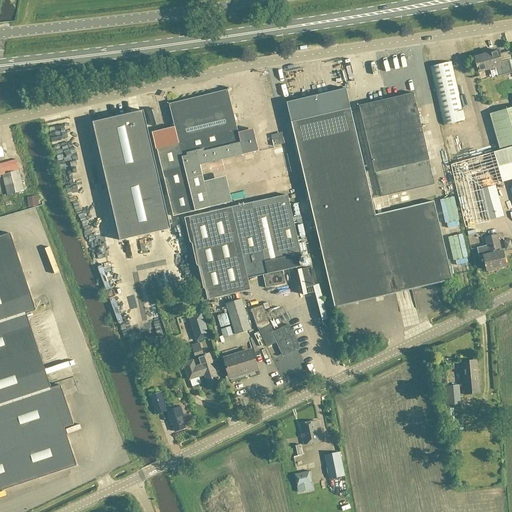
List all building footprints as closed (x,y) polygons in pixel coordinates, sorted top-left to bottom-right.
[(497,51),(473,58),(478,73),(494,68),(497,78),(506,75),(508,82),(511,80),(511,77),(511,74),(511,73),(508,62),(501,64),(497,51)] [(428,54),(430,65),(442,62),(439,52),(428,54)] [(444,126),(464,122),(450,63),(429,68),(444,126)] [(338,71),(342,84),(350,82),(346,69),(338,71)] [(375,216),(349,109),(345,90),(286,104),(315,230),(375,216)] [(205,165),(204,163),(242,154),(242,156),(257,153),(253,136),(251,136),(247,135),(247,132),(237,135),(226,92),(168,106),(174,129),(151,135),(155,152),(156,151),(172,218),(194,212),(216,207),(231,203),(225,178),(203,183),(199,167),(205,165)] [(413,94),(358,107),(380,198),(434,186),(413,94)] [(511,108),(488,115),(498,150),(511,146),(511,108)] [(155,110),(147,112),(152,128),(159,126),(155,110)] [(169,230),(142,112),(92,124),(119,241),(169,230)] [(271,142),(272,148),(284,146),(282,139),(271,142)] [(511,147),(493,153),(449,166),(464,229),(489,223),(481,189),(511,180),(511,181),(511,147)] [(276,175),(288,173),(285,163),(274,166),(276,175)] [(3,183),(0,183),(0,198),(6,197),(23,193),(18,174),(1,178),(3,183)] [(248,198),(263,198),(263,186),(248,186),(248,198)] [(286,197),(230,210),(230,209),(183,219),(189,243),(191,245),(196,266),(198,268),(202,290),(204,291),(206,301),(237,294),(235,283),(247,280),(262,277),(265,290),(284,286),(279,260),(300,256),(300,258),(297,258),(299,271),(311,268),(309,256),(306,256),(303,245),(297,246),(286,197)] [(37,198),(26,199),(28,209),(38,207),(37,198)] [(433,203),(375,216),(315,230),(334,309),(451,281),(433,203)] [(442,219),(453,218),(452,205),(441,206),(442,219)] [(476,227),(465,231),(467,239),(478,235),(476,227)] [(0,238),(0,492),(76,467),(63,429),(73,426),(60,387),(50,390),(25,316),(35,312),(9,235),(0,238)] [(487,246),(477,249),(479,258),(483,257),(487,271),(505,267),(501,252),(500,252),(496,237),(485,239),(487,246)] [(314,287),(311,268),(299,271),(305,289),(314,287)] [(146,285),(148,292),(155,289),(153,283),(146,285)] [(188,299),(180,301),(182,307),(190,305),(188,299)] [(240,301),(225,306),(234,336),(249,332),(240,301)] [(206,320),(215,317),(212,309),(203,312),(206,320)] [(255,328),(266,349),(276,344),(282,357),(298,350),(287,326),(272,334),(267,322),(265,323),(258,309),(249,312),(255,328)] [(209,339),(201,313),(187,317),(195,343),(205,339),(209,339)] [(254,330),(249,331),(254,349),(259,348),(254,330)] [(199,343),(190,346),(194,358),(203,355),(199,343)] [(251,352),(223,361),(228,377),(256,369),(251,352)] [(201,367),(194,369),(192,362),(183,365),(188,381),(204,376),(207,389),(218,386),(211,363),(208,363),(206,358),(199,360),(201,367)] [(479,395),(476,362),(461,363),(464,396),(479,395)] [(458,387),(440,389),(442,407),(459,405),(458,387)] [(160,392),(148,396),(155,416),(165,413),(169,426),(171,426),(173,433),(184,430),(182,423),(184,422),(179,408),(173,410),(172,405),(165,407),(160,392)] [(465,425),(480,423),(478,408),(463,410),(465,425)] [(454,424),(453,409),(445,409),(446,425),(454,424)] [(315,423),(299,426),(303,445),(319,442),(315,423)] [(292,458),(302,457),(300,446),(290,448),(292,458)] [(338,454),(322,457),(327,480),(342,477),(338,454)] [(126,458),(113,464),(116,469),(128,463),(126,458)] [(297,487),(310,484),(307,473),(294,476),(297,487)]
